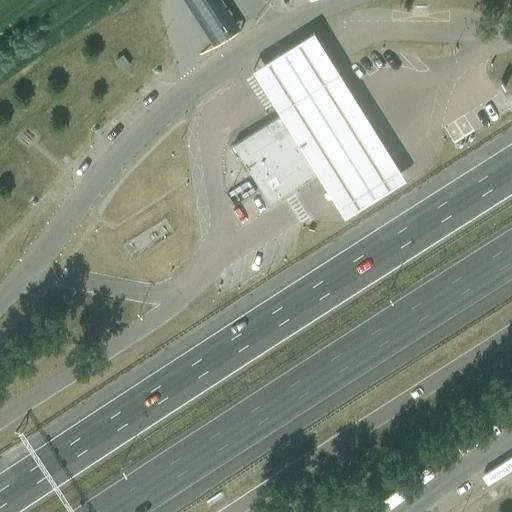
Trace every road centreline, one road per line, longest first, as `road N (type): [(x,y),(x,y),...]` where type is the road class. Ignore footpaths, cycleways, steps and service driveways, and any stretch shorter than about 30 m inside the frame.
road 1 (motorway): [(511,175),(0,502)]
road 2 (motorway): [(123,511),(511,263)]
